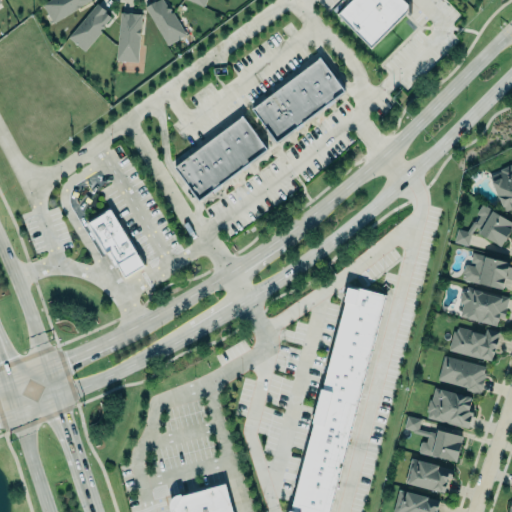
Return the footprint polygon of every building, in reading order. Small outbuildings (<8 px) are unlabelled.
[(92,0),(91,0),(46,0),(41,3),(52,22),(92,0)] [(142,5),(149,0),(164,0),(188,35),(177,42),(167,47),(151,22),(142,5)] [(349,0),(336,13),(370,48),(406,11),(408,3),(404,0),(349,0)] [(67,37),(84,51),(101,31),(99,29),(100,28),(103,28),(103,23),(110,16),(104,11),(105,10),(96,2),(67,37)] [(119,12),(116,59),(137,61),(140,14),(119,12)] [(250,107),(319,57),(344,91),(275,141),(250,107)] [(174,164),(199,198),(266,149),(241,115),(174,164)] [(505,210),(511,207),(511,164),(511,165),(510,163),(499,169),(500,171),(489,176),(505,210)] [(481,204),(511,221),(511,223),(500,244),(477,231),(479,228),(475,225),(471,232),(467,245),(453,241),(456,228),(466,230),(472,221),(475,221),(479,215),(475,213),(481,204)] [(85,223),(103,255),(109,252),(123,278),(143,267),(111,208),(85,223)] [(504,289),(510,261),(472,254),(469,265),(464,264),(460,280),(504,289)] [(508,296),(505,308),(504,313),(503,317),(497,316),(497,317),(494,325),(458,315),(462,303),(457,302),(461,290),(465,291),(466,285),(473,287),(472,289),(481,291),(481,292),(493,295),(494,293),(501,295),(508,296)] [(347,286),(358,290),(359,287),(386,294),(329,511),(287,511),(288,510),(290,510),(312,423),(311,422),(320,388),(322,388),(344,301),(343,300),(347,286)] [(489,360),(447,349),(452,330),(455,330),(456,325),(471,329),(470,331),(484,334),(485,328),(498,331),(494,349),(493,349),(492,354),(491,354),(489,360)] [(437,380),(481,391),(488,366),(443,356),(437,380)] [(434,386),(431,399),(429,399),(426,411),(427,412),(426,417),(467,428),(473,408),(469,407),(471,397),(434,386)] [(406,415),(420,418),(418,428),(434,432),(435,428),(461,435),(455,461),(418,452),(419,451),(417,451),(420,442),(421,442),(422,441),(426,441),(427,435),(412,432),(413,430),(403,428),(406,415)] [(443,491),(405,482),(411,458),(453,468),(450,477),(447,476),(443,491)] [(180,495),(224,483),(231,511),(171,511),(170,511),(168,506),(168,503),(169,500),(171,497),(174,495),(180,493),(180,495)] [(392,511),(437,511),(441,500),(397,490),(392,511)]
